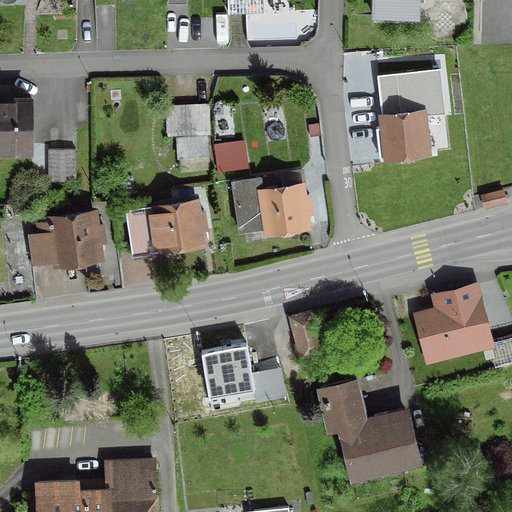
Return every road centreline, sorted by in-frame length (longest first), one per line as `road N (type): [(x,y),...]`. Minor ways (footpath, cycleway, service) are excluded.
road 1 (secondary): [(0,332),(152,312),(356,267)]
road 2 (residential): [(0,69),(329,53)]
road 3 (residential): [(329,53),(356,267)]
road 4 (secondary): [(356,267),(511,227)]
